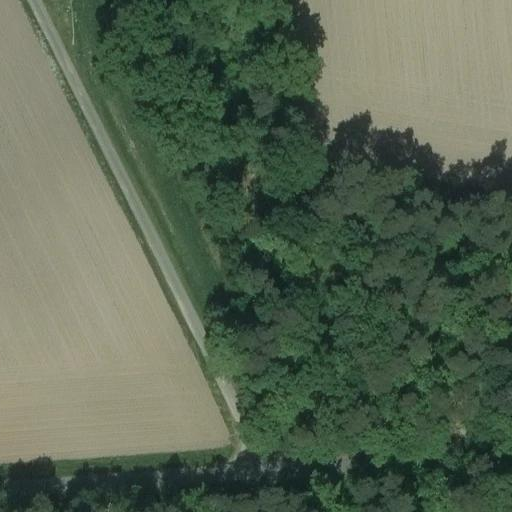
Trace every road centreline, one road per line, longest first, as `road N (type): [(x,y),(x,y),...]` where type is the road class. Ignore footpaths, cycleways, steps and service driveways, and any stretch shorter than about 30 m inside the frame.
road 1 (unclassified): [(254,474),(248,435),(35,0)]
road 2 (unclassified): [(254,474),(511,457)]
road 3 (unclassified): [(0,491),(254,474)]
